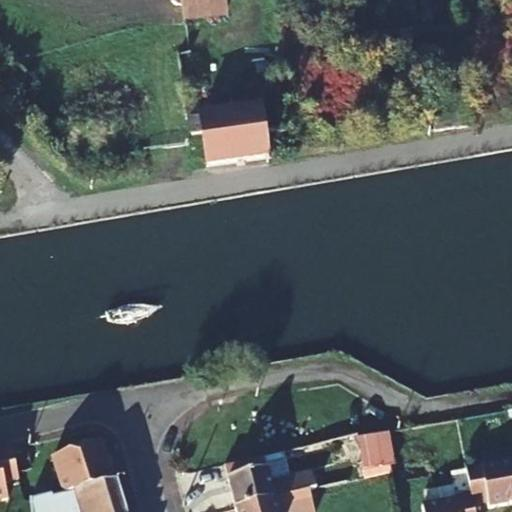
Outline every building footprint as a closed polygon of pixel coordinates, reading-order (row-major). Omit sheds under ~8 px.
[(223,24),(219,0),(169,0),(174,38),(181,89),(206,85),(199,27),(223,24)] [(200,119),(204,153),(207,169),(266,159),(263,135),(284,132),(278,84),(256,87),(260,111),(200,119)] [(433,122),(434,134),(471,129),(474,126),(474,122),(473,115),(472,108),(469,84),(467,85),(422,92),(425,114),(433,122)] [(377,437),(356,441),(357,447),(364,473),(391,469),(394,468),(388,435),(377,437)] [(63,496),(114,485),(109,468),(107,468),(104,461),(106,461),(101,445),(51,460),(63,496)] [(0,505),(9,503),(5,487),(20,483),(13,454),(0,457),(0,505)] [(311,493),(317,492),(313,475),(272,486),(265,460),(225,470),(236,511),(309,494),(311,493)] [(456,503),(422,509),(422,511),(474,511),(474,508),(488,506),(489,511),(511,506),(511,466),(483,472),(483,468),(466,471),(471,497),(455,500),(456,503)] [(122,511),(114,485),(51,500),(50,497),(28,502),(29,511),(122,511)] [(235,511),(313,511),(309,494),(236,511),(235,511)]
